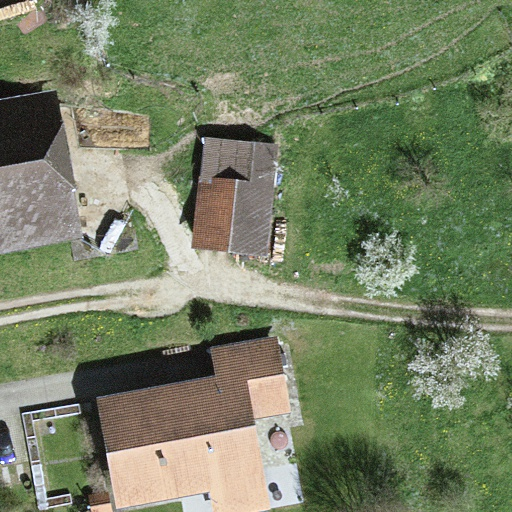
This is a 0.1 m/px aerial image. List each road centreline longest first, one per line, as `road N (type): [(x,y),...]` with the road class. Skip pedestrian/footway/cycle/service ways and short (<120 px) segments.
road 1 (track): [(0,316),(181,286),(434,318),(511,317)]
road 2 (track): [(181,286),(149,197),(90,165)]
